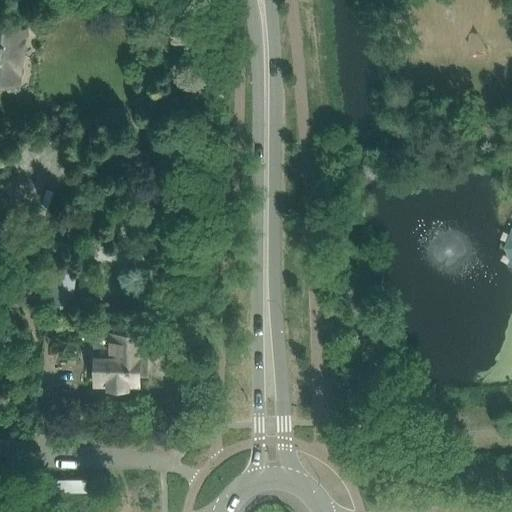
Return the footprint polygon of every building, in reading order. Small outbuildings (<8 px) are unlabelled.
[(0,83),(22,86),(29,28),(0,24),(0,83)] [(147,99),(141,97),(136,101),(137,107),(142,109),(147,106),(147,99)] [(0,222),(12,204),(0,195),(0,222)] [(70,219),(67,235),(91,240),(94,225),(70,219)] [(46,313),(70,316),(76,275),(52,272),(46,313)] [(140,314),(165,316),(168,278),(143,277),(140,314)] [(334,319),(334,329),(342,329),(341,319),(334,319)] [(147,332),(94,332),(94,376),(108,376),(108,386),(127,387),(127,376),(147,376),(147,332)] [(91,497),(70,497),(70,509),(91,509),(91,497)]
